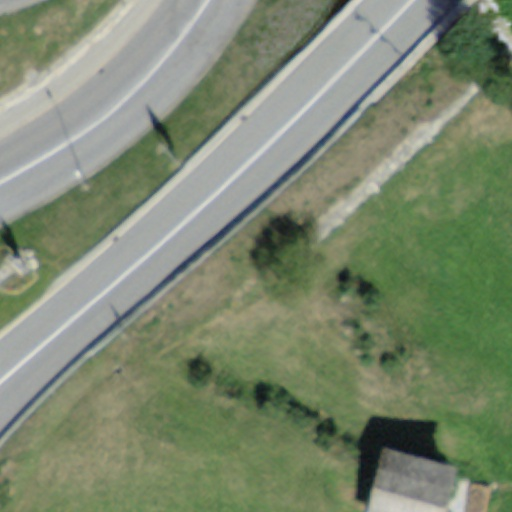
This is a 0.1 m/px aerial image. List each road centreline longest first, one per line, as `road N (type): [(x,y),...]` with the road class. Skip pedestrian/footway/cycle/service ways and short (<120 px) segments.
road 1 (primary): [(0,388),(239,168),(397,0)]
road 2 (tertiary): [(209,0),(111,120),(0,187)]
